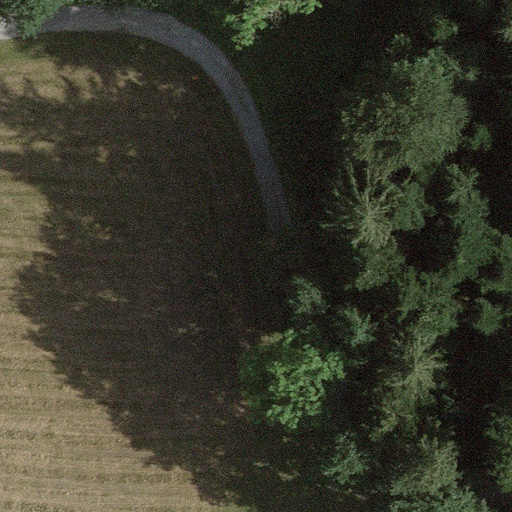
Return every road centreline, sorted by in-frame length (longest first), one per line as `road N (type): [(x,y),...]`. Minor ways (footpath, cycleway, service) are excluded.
road 1 (track): [(195,44),(227,77),(250,122),(316,315),(348,383),(379,423),(446,482),(500,511)]
road 2 (track): [(195,44),(147,17),(69,12),(0,28)]
